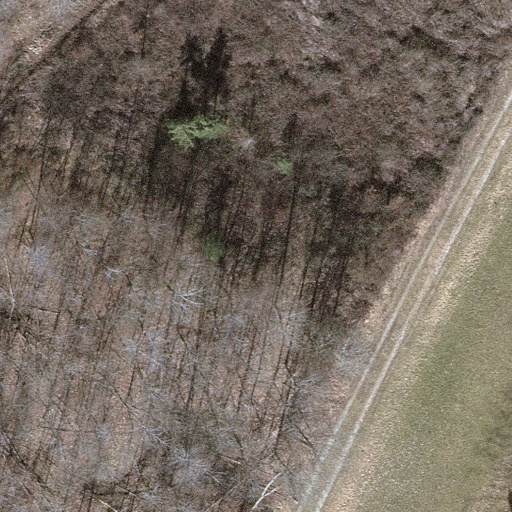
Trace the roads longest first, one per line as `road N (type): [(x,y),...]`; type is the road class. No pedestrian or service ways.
road 1 (track): [(511,153),(402,352),(331,511)]
road 2 (track): [(0,95),(92,0)]
